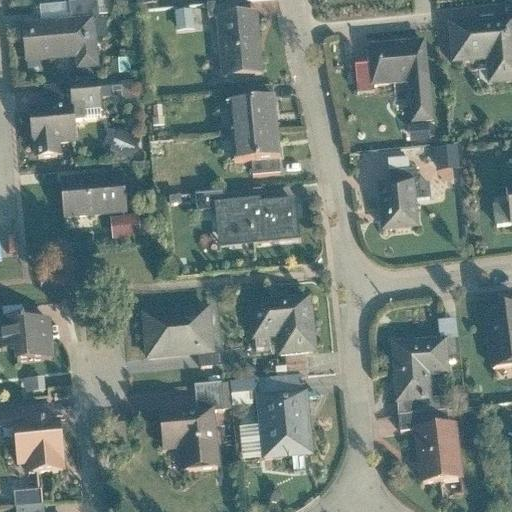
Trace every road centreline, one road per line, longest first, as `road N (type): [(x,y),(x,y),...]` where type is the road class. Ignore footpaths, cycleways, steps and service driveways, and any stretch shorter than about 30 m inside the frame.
road 1 (residential): [(353,296),(301,36)]
road 2 (residential): [(364,504),(353,296)]
road 3 (residential): [(511,276),(353,296)]
road 4 (residential): [(77,353),(93,511)]
road 5 (residential): [(427,21),(301,36)]
